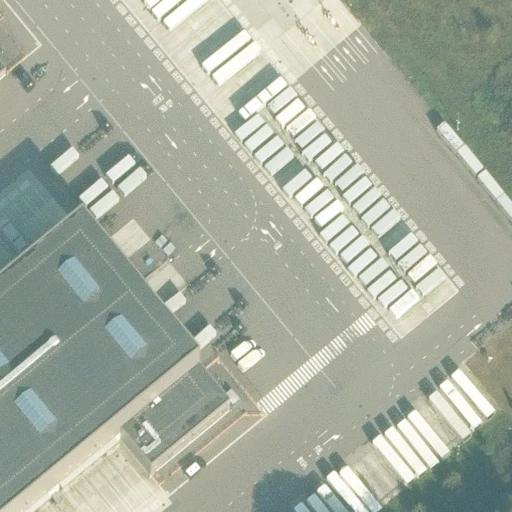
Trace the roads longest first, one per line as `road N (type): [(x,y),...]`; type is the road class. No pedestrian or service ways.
road 1 (unknown): [(399,373),(487,296),(491,258),(244,0)]
road 2 (unknown): [(266,206),(0,432)]
road 3 (unknown): [(266,206),(122,41)]
road 4 (unknown): [(229,511),(399,373)]
road 5 (unknown): [(399,373),(266,206)]
road 6 (unknown): [(122,41),(0,134)]
